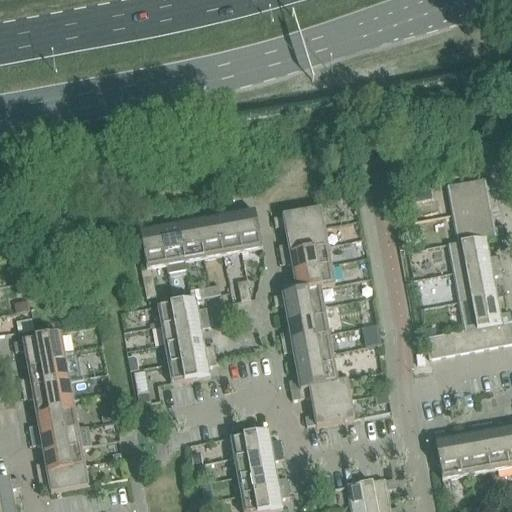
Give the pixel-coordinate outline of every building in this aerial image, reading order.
[(447,189),(453,219),(490,212),(487,194),(496,192),(494,182),(485,184),(485,183),(447,189)] [(285,229),(286,239),(324,232),(320,212),(283,219),(283,220),(273,221),(275,231),(285,229)] [(453,219),(458,246),(458,247),(486,242),(486,243),(496,241),(496,240),(505,239),(503,229),(494,230),(490,212),(453,219)] [(235,218),(242,256),(262,252),(255,215),(235,218)] [(242,256),(235,218),(216,222),(223,259),(242,256)] [(216,222),(197,225),(204,263),(223,259),(216,222)] [(197,225),(178,229),(185,266),(204,263),(197,225)] [(160,232),(166,270),(185,266),(178,229),(160,232)] [(166,270),(160,232),(140,236),(147,273),(166,270)] [(278,249),(280,259),(327,251),(324,232),(286,239),(288,248),(278,249)] [(448,248),(454,277),(501,269),(499,259),(490,261),(486,243),(486,242),(458,247),(458,246),(448,248)] [(291,267),(293,276),(331,270),(327,251),(280,259),(282,269),(291,267)] [(454,277),(459,306),(497,299),(493,280),(503,278),(501,269),(454,277)] [(285,287),(287,297),(320,291),(320,292),(334,289),(331,270),(293,276),(295,286),(285,287)] [(143,283),(147,302),(156,300),(153,281),(143,283)] [(237,286),(241,306),(251,304),(247,284),(237,286)] [(200,293),(201,302),(221,299),(219,289),(200,293)] [(284,308),(288,327),(306,324),(304,314),(323,311),(320,292),(320,291),(287,297),(282,298),(282,299),(273,300),(275,310),(284,308)] [(497,299),(459,306),(465,335),(468,334),(482,331),(497,329),(511,326),(510,315),(500,317),(497,299)] [(158,310),(162,330),(209,322),(207,312),(197,314),(196,304),(158,310)] [(280,338),(282,347),(329,339),(323,311),(304,314),(306,324),(288,327),(289,336),(280,338)] [(162,330),(165,349),(203,342),(201,333),(210,332),(209,322),(162,330)] [(497,329),(501,350),(511,348),(511,328),(511,326),(497,329)] [(501,350),(497,329),(482,331),(483,332),(487,353),(501,350)] [(468,334),(472,355),(487,353),(483,332),(468,334)] [(465,335),(454,337),(458,358),(472,355),(468,334),(465,335)] [(25,354),(28,373),(47,369),(45,360),(64,357),(60,337),(23,343),(23,344),(14,346),(15,356),(25,354)] [(458,358),(454,337),(440,339),(444,361),(458,358)] [(293,356),(296,374),(315,371),(313,361),(332,358),(329,339),(282,347),(283,357),(293,356)] [(444,361),(440,339),(425,342),(429,364),(444,361)] [(165,349),(168,368),(215,359),(214,350),(204,351),(203,342),(165,349)] [(20,384),(22,393),(69,385),(64,357),(45,360),(47,369),(28,373),(30,382),(20,384)] [(289,385),(290,395),(337,386),(337,385),(332,358),(313,361),(315,371),(296,374),(298,383),(289,385)] [(215,359),(168,368),(172,388),(210,381),(208,371),(217,369),(215,359)] [(311,401),(313,410),(350,403),(347,383),(337,385),(337,386),(290,395),(292,405),(311,401)] [(33,401),(37,420),(56,417),(54,407),(73,404),(69,385),(22,393),(24,403),(33,401)] [(350,403),(313,410),(314,419),(305,421),(307,431),(316,429),(316,430),(354,423),(350,403)] [(38,429),(29,431),(31,440),(78,431),(73,404),(54,407),(56,417),(37,420),(38,429)] [(491,426),(481,428),(490,475),(511,470),(511,450),(505,452),(502,434),(493,435),(491,426)] [(473,439),(455,442),(458,460),(468,459),(471,478),(490,475),(481,428),(472,430),(473,439)] [(42,449),(44,458),(81,451),(91,449),(87,430),(78,431),(31,440),(33,450),(42,449)] [(511,431),(502,434),(505,452),(511,450),(511,431)] [(270,446),(268,435),(231,442),(234,462),(281,454),(280,444),(270,446)] [(458,460),(455,442),(446,444),(444,435),(434,436),(436,446),(435,446),(442,484),(471,478),(468,459),(458,460)] [(36,469),(38,478),(85,470),(81,451),(44,458),(45,467),(36,469)] [(283,463),(281,454),(234,462),(238,481),(275,474),(274,465),(283,463)] [(85,470),(38,478),(39,488),(49,487),(51,497),(88,490),(85,470)] [(238,481),(241,500),(288,491),(286,481),(277,483),(275,474),(238,481)] [(0,483),(0,504),(13,502),(11,493),(20,491),(19,481),(9,483),(9,482),(0,483)] [(347,490),(351,510),(388,504),(387,495),(396,493),(394,483),(385,485),(385,484),(347,490)] [(288,491),(241,500),(243,511),(282,511),(281,503),(290,501),(288,491)] [(0,511),(14,511),(13,502),(0,504),(0,511)]
